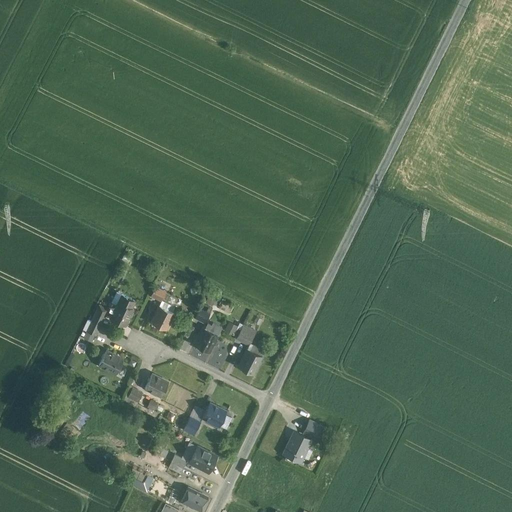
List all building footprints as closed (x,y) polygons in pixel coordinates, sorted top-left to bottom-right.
[(166,292),(156,287),(151,296),(161,301),(166,292)] [(135,301),(122,294),(118,301),(110,318),(125,325),(133,309),(131,308),(135,301)] [(174,312),(159,305),(151,322),(166,329),(174,312)] [(206,312),(199,308),(195,317),(205,323),(210,314),(206,312)] [(106,315),(97,311),(92,321),(101,325),(106,315)] [(101,325),(92,321),(87,332),(96,336),(101,325)] [(211,325),(207,323),(205,328),(203,327),(194,344),(210,352),(222,327),(213,322),(211,325)] [(237,328),(228,323),(224,330),(233,335),(237,328)] [(253,329),(243,324),(236,338),(238,339),(243,330),(250,334),(253,329)] [(250,334),(243,330),(238,339),(249,345),(253,336),(250,334)] [(249,350),(246,349),(238,366),(253,373),(265,350),(252,344),(249,350)] [(123,359),(107,351),(99,366),(116,374),(123,359)] [(168,381),(152,374),(145,388),(160,396),(168,381)] [(143,392),(132,387),(128,396),(138,401),(143,392)] [(147,407),(154,411),(158,404),(151,400),(147,407)] [(226,410),(209,402),(202,417),(219,424),(224,414),(226,410)] [(230,417),(224,414),(219,424),(225,427),(230,417)] [(62,420),(54,415),(47,425),(55,430),(62,420)] [(200,421),(190,416),(185,426),(195,431),(200,421)] [(322,426),(309,420),(303,432),(316,438),(322,426)] [(80,433),(67,423),(59,434),(72,443),(80,433)] [(311,439),(294,430),(283,453),(300,461),(311,439)] [(217,455),(197,446),(190,462),(209,471),(217,455)] [(187,459),(175,453),(171,461),(183,467),(187,459)] [(173,465),(171,470),(181,475),(184,470),(173,465)] [(136,470),(131,484),(149,490),(154,475),(136,470)] [(195,490),(189,486),(182,501),(188,504),(195,490)] [(174,489),(168,501),(174,504),(179,491),(174,489)] [(208,496),(195,490),(188,504),(201,510),(208,496)] [(176,511),(178,508),(165,502),(159,511),(176,511)]
